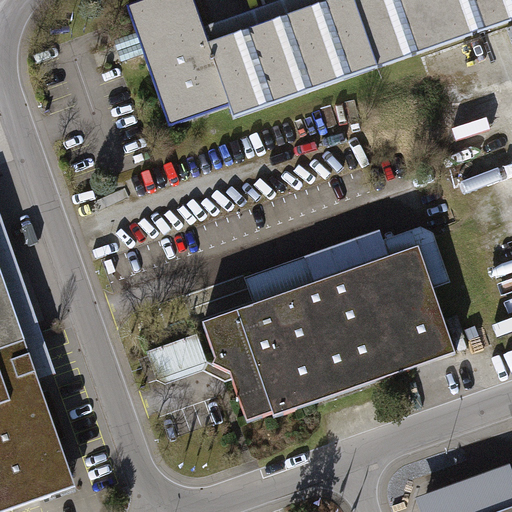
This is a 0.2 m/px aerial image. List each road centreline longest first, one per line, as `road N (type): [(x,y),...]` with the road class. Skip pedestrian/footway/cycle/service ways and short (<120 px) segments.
road 1 (residential): [(157,511),(0,81)]
road 2 (residential): [(198,511),(358,453)]
road 3 (residential): [(358,453),(511,400)]
